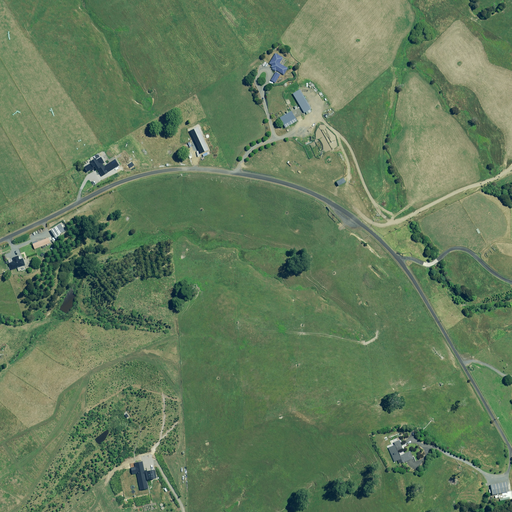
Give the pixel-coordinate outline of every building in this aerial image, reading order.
[(273,68),(272,69),(276,71),(276,70),(284,74),(288,68),(280,63),(283,58),(275,54),(270,63),(272,65),(271,67),(273,68)] [(280,74),(276,72),(271,80),(275,83),(280,74)] [(311,109),(299,90),(293,94),(304,113),(311,109)] [(302,115),(298,107),(280,118),(286,127),(298,121),(296,118),(302,115)] [(95,170),(94,169),(95,169),(97,172),(98,171),(102,176),(119,166),(115,159),(104,166),(103,165),(106,163),(102,156),(105,155),(102,151),(94,157),(87,161),(89,164),(84,167),(87,172),(92,169),(93,171),(95,170)] [(51,243),(49,238),(33,244),(35,249),(42,246),(43,248),(46,247),(45,245),(51,243)] [(21,263),(18,256),(13,258),(14,261),(9,263),(11,270),(18,268),(19,272),(26,269),(25,266),(23,267),(23,266),(25,265),(24,262),(21,263)] [(403,448),(399,440),(394,442),(395,445),(388,448),(394,462),(398,460),(399,463),(403,462),(403,463),(413,458),(410,451),(400,455),(398,450),(403,448)] [(143,465),(142,462),(135,463),(136,467),(131,468),(132,474),(137,473),(140,490),(148,488),(146,480),(156,478),(153,463),(143,465)] [(509,491),(508,482),(491,485),(493,495),(509,491)]
